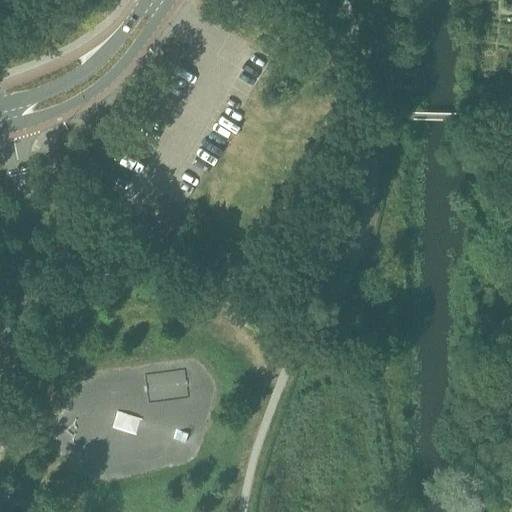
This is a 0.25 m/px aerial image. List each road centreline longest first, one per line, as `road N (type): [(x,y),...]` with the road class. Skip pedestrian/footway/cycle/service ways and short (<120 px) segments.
road 1 (secondary): [(11,130),(101,89),(173,0)]
road 2 (unclassified): [(0,320),(25,196),(11,130)]
road 3 (secondary): [(141,0),(84,72),(4,105)]
